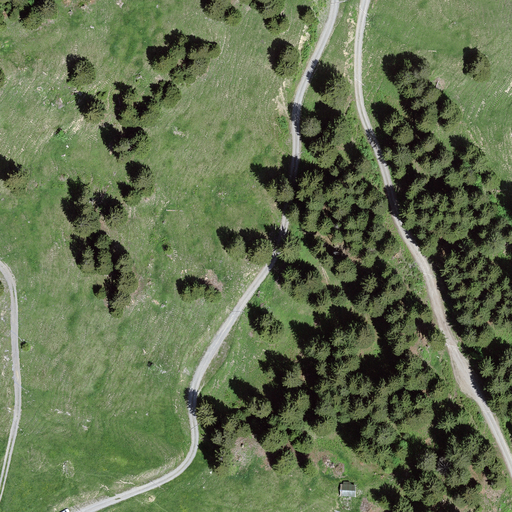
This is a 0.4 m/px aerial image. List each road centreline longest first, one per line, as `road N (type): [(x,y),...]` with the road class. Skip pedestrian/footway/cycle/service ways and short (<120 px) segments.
road 1 (track): [(335,0),(297,106),(275,256),(198,377),(195,440),(183,468),(128,494)]
road 2 (track): [(511,468),(458,358),(364,121),(357,51),(364,0)]
road 3 (track): [(0,489),(18,399),(14,299),(0,265)]
